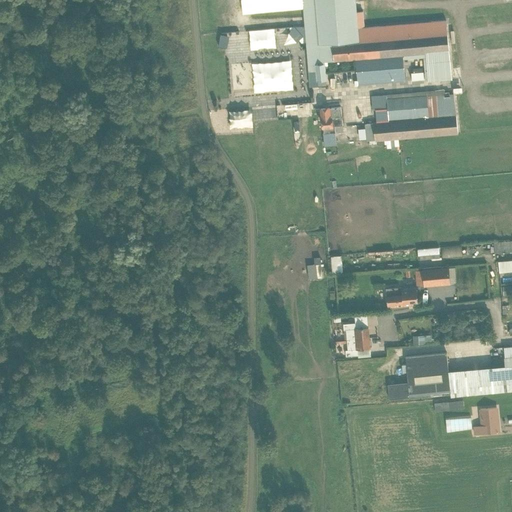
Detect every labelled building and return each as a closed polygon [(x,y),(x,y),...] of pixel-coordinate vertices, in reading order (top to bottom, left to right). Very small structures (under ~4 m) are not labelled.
[(302,0),(308,71),(316,70),(317,80),(318,80),(318,88),(326,88),(325,80),(326,80),(325,65),(327,65),(327,61),(334,60),(334,61),(355,59),(358,85),(405,81),(403,55),(404,55),(404,59),(423,57),(425,80),(428,80),(428,81),(450,79),(445,20),(365,28),(363,10),(356,11),(355,0),(302,0)] [(412,80),(423,79),(423,71),(411,72),(412,80)] [(375,140),(375,141),(457,133),(453,93),(445,94),(445,89),(386,94),(387,96),(361,97),(363,118),(375,117),(374,101),(382,101),(383,109),(382,109),(383,121),(373,122),(373,123),(365,124),(366,140),(375,140)] [(329,133),(343,131),(341,107),(330,108),(330,106),(320,107),(320,118),(322,118),(324,140),(330,140),(329,133)] [(494,252),(511,250),(511,240),(493,241),(494,252)] [(436,246),(415,249),(416,254),(437,251),(436,246)] [(443,257),(461,255),(461,246),(442,247),(443,257)] [(341,254),(331,255),(332,272),(342,272),(341,254)] [(511,259),(498,261),(499,272),(511,270),(511,259)] [(423,286),(450,283),(448,266),(422,268),(422,269),(415,270),(416,285),(423,284),(423,286)] [(503,294),(511,293),(511,284),(503,286),(503,294)] [(388,307),(418,304),(416,287),(402,289),(402,286),(386,288),(388,307)] [(346,338),(346,339),(369,338),(368,327),(366,315),(354,315),(355,322),(343,323),(344,338),(346,338)] [(413,344),(435,342),(435,338),(431,338),(431,334),(413,335),(413,344)] [(369,348),(370,348),(369,338),(346,339),(348,349),(346,350),(346,355),(358,354),(358,358),(370,357),(369,348)] [(387,384),(389,399),(450,392),(450,396),(511,389),(511,345),(503,346),(504,356),(505,365),(448,370),(446,351),(405,356),(406,363),(402,364),(402,371),(407,371),(408,382),(387,384)] [(435,410),(463,408),(463,400),(434,402),(435,410)] [(474,434),(500,431),(497,406),(478,408),(480,424),(473,425),(474,434)]
